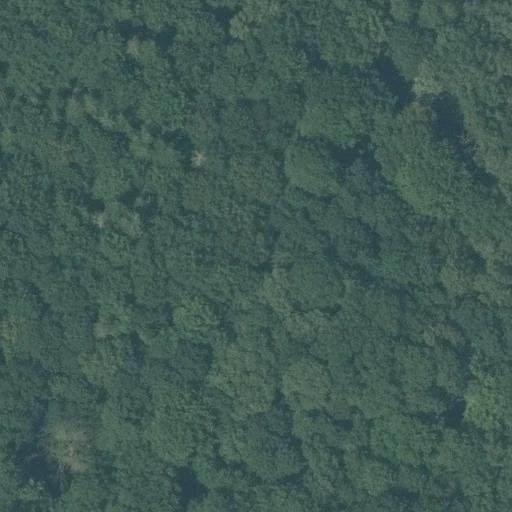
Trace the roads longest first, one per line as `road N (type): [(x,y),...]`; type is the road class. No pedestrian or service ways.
road 1 (track): [(201,511),(379,0)]
road 2 (track): [(185,511),(0,444)]
